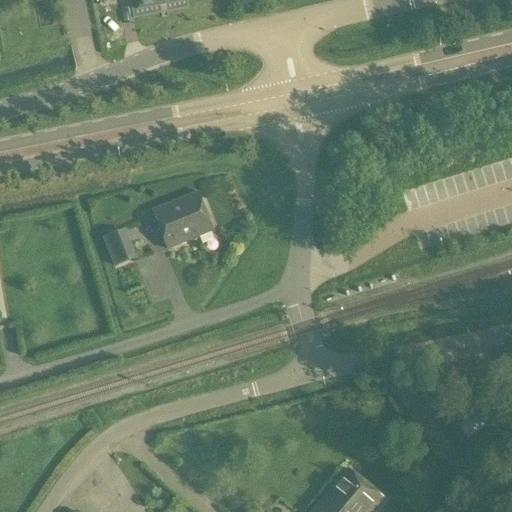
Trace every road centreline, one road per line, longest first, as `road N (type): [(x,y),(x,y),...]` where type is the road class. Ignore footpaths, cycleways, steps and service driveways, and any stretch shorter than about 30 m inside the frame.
road 1 (unclassified): [(44,511),(81,461),(131,424),(314,374)]
road 2 (residential): [(296,287),(0,384)]
road 3 (secondary): [(0,159),(294,103)]
road 4 (unclassified): [(0,110),(192,45),(280,29)]
road 5 (secondary): [(294,103),(511,49)]
road 6 (unclassified): [(491,511),(379,361)]
road 7 (unclassified): [(296,287),(301,192),(294,103)]
road 8 (unclassified): [(379,361),(511,332)]
road 9 (unclassified): [(280,29),(405,0)]
